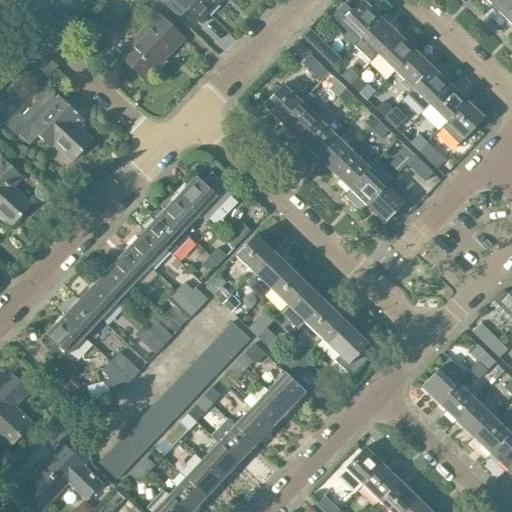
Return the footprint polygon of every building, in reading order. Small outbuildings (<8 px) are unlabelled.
[(164,6),(158,0),(139,0),(156,15),(161,9),(164,6)] [(175,0),(198,22),(219,0),(175,0)] [(511,0),(495,0),(490,6),(508,22),(511,18),(511,0)] [(343,6),(331,18),(347,34),(350,30),(359,39),(359,40),(379,18),(361,1),(351,13),(343,6)] [(181,39),(158,17),(120,58),(143,80),(181,39)] [(376,56),(377,56),(397,35),(379,18),(359,40),(359,39),(353,46),(370,63),(376,56)] [(308,29),(300,37),(308,46),(317,37),(308,29)] [(377,56),(394,73),(414,52),(397,35),(377,56)] [(394,73),(412,90),(432,69),(414,52),(394,73)] [(333,53),(325,61),(332,68),(340,60),(333,53)] [(302,64),(303,65),(320,81),(328,73),(310,56),(302,64)] [(349,85),(358,76),(349,67),(340,77),(349,85)] [(432,69),(412,90),(406,96),(423,112),(429,106),(449,85),(432,69)] [(367,85),(358,76),(349,85),(358,94),(367,85)] [(337,98),(345,90),(336,81),(328,89),(337,98)] [(280,124),(300,102),(282,85),(262,106),(280,124)] [(449,85),(429,106),(445,122),(446,123),(466,102),(449,85)] [(354,98),(345,90),(337,98),(345,106),(354,98)] [(10,129),(28,146),(37,137),(48,148),(52,145),(70,162),(90,141),(75,127),(81,121),(57,98),(56,100),(46,91),(10,129)] [(384,119),(394,108),(392,110),(383,101),(374,110),(384,119)] [(280,124),(297,140),(317,119),(300,102),(280,124)] [(445,122),(440,128),(441,129),(457,145),(483,118),(466,102),(446,123),(445,122)] [(406,119),(394,108),(384,119),(395,130),(406,119)] [(372,132),(380,123),(370,114),(362,123),(372,132)] [(335,136),(317,119),(297,140),(315,157),(335,136)] [(388,132),(380,123),(372,132),(380,140),(388,132)] [(315,157),(332,174),(352,152),(335,136),(315,157)] [(410,144),(418,152),(427,144),(418,136),(410,144)] [(427,144),(418,152),(436,169),(444,160),(427,144)] [(398,156),(406,165),(414,157),(405,148),(398,156)] [(332,174),(349,190),(369,169),(352,152),(332,174)] [(414,157),(406,165),(424,182),(432,174),(414,157)] [(20,177),(1,158),(0,158),(0,215),(10,225),(30,205),(11,187),(20,177)] [(349,190),(366,207),(386,186),(369,169),(349,190)] [(178,195),(199,215),(199,214),(207,221),(233,193),(211,172),(202,183),(195,177),(178,195)] [(386,186),(366,207),(383,224),(410,196),(399,185),(393,192),(386,186)] [(178,195),(162,212),(183,232),(199,215),(178,195)] [(162,212),(145,230),(166,250),(172,256),(189,239),(183,232),(162,212)] [(225,240),(234,248),(250,231),(241,223),(225,240)] [(145,230),(129,247),(150,267),(166,250),(145,230)] [(253,273),(273,252),(255,235),(235,255),(253,273)] [(225,240),(224,240),(209,257),(217,265),(234,248),(225,240)] [(129,247),(113,264),(134,284),(133,285),(138,289),(154,272),(149,268),(150,267),(129,247)] [(253,273),(243,283),(260,299),(270,290),(290,269),(273,252),(253,273)] [(217,265),(209,257),(200,265),(209,274),(217,265)] [(113,264),(96,282),(117,301),(133,285),(134,284),(113,264)] [(270,290),(287,307),(307,286),(290,269),(270,290)] [(96,282),(80,299),(101,319),(117,301),(96,282)] [(176,292),(197,311),(208,299),(196,288),(193,290),(185,282),(176,292)] [(324,302),(307,286),(287,307),(281,313),(298,330),(304,323),(324,302)] [(222,305),(230,296),(222,288),(214,296),(222,305)] [(511,289),(507,295),(501,289),(488,304),(511,326),(511,325),(511,289)] [(188,320),(197,311),(176,292),(168,300),(188,320)] [(239,304),(230,296),(222,305),(231,313),(239,304)] [(80,299),(63,317),(84,337),(101,319),(80,299)] [(304,323),(321,340),(341,319),(324,302),(304,323)] [(257,338),(265,329),(274,320),(264,311),(247,329),(257,338)] [(43,344),(42,345),(68,369),(76,361),(68,354),(84,337),(63,317),(46,335),(49,338),(43,344)] [(151,318),(143,326),(157,339),(164,345),(173,335),(167,329),(164,326),(162,328),(151,318)] [(341,319),(321,340),(338,356),(334,360),(351,377),(366,361),(358,353),(367,345),(341,319)] [(224,330),(242,347),(249,339),(231,321),(224,330)] [(472,332),(490,350),(498,342),(480,324),(472,332)] [(164,345),(157,339),(143,326),(134,336),(154,355),(164,345)] [(265,329),(257,338),(262,343),(270,334),(265,329)] [(224,330),(216,338),(234,355),(242,347),(224,330)] [(216,338),(208,346),(226,363),(234,355),(216,338)] [(498,342),(490,350),(498,358),(506,350),(498,342)] [(253,343),(236,361),(245,369),(253,361),(256,364),(265,355),(253,343)] [(208,346),(200,355),(218,372),(226,363),(208,346)] [(478,363),(486,355),(477,346),(469,354),(478,363)] [(118,352),(110,361),(124,374),(131,381),(140,371),(133,364),(130,362),(129,363),(118,352)] [(291,371),(299,362),(291,354),(282,363),(291,371)] [(200,355),(192,363),(210,380),(218,372),(200,355)] [(494,363),(486,355),(478,363),(486,371),(494,363)] [(438,405),(458,384),(466,375),(448,357),(419,387),(438,405)] [(299,362),(291,371),(309,388),(313,384),(316,386),(324,378),(304,358),(300,362),(299,362)] [(131,381),(124,374),(110,361),(102,369),(123,389),(131,381)] [(245,369),(236,361),(228,371),(236,379),(245,369)] [(192,363),(185,371),(203,388),(210,380),(192,363)] [(185,371),(177,379),(195,396),(203,388),(185,371)] [(266,390),(288,410),(305,392),(284,372),(266,390)] [(29,391),(11,375),(0,386),(0,436),(10,446),(31,424),(13,407),(29,391)] [(177,379),(169,388),(187,405),(195,396),(177,379)] [(511,396),(511,395),(511,380),(511,379),(503,388),(511,396)] [(438,405),(455,421),(475,400),(458,384),(438,405)] [(212,387),(204,396),(213,404),(221,396),(212,387)] [(169,388),(161,396),(179,413),(187,405),(169,388)] [(266,390),(250,407),(272,428),(288,410),(266,390)] [(161,396),(153,404),(171,421),(179,413),(161,396)] [(213,404),(204,396),(194,406),(203,414),(213,404)] [(455,421),(472,437),(492,416),(475,400),(455,421)] [(153,404),(145,413),(163,430),(171,421),(153,404)] [(250,407),(234,424),(256,445),(272,428),(250,407)] [(145,413),(138,421),(156,438),(163,430),(145,413)] [(472,437),(490,454),(510,433),(492,416),(472,437)] [(138,421),(130,429),(148,446),(156,438),(138,421)] [(179,422),(171,430),(180,439),(188,431),(179,422)] [(63,423),(43,443),(52,451),(71,431),(63,423)] [(239,463),(256,445),(234,424),(217,442),(216,440),(216,441),(239,463)] [(130,429),(122,437),(140,454),(148,446),(130,429)] [(180,439),(171,430),(162,440),(170,449),(180,439)] [(490,454),(507,471),(511,466),(511,435),(510,433),(490,454)] [(122,437),(114,446),(132,463),(140,454),(122,437)] [(222,480),(239,463),(216,441),(209,448),(210,449),(201,459),(222,480)] [(77,443),(70,451),(63,444),(17,493),(36,511),(39,511),(69,481),(86,498),(101,483),(100,482),(104,478),(95,468),(89,460),(77,443)] [(114,446),(106,454),(124,471),(132,463),(114,446)] [(362,485),(382,464),(364,447),(336,476),(354,493),(362,484),(362,485)] [(117,479),(124,471),(106,454),(99,462),(117,479)] [(146,457),(138,465),(147,474),(155,465),(146,457)] [(201,459),(184,477),(206,497),(222,480),(201,459)] [(362,485),(380,502),(400,481),(382,464),(362,485)] [(147,474),(138,465),(129,474),(138,483),(147,474)] [(184,477),(168,493),(187,511),(191,511),(206,497),(184,477)] [(380,502),(390,511),(402,511),(417,497),(400,481),(380,502)] [(187,511),(168,493),(162,488),(145,506),(151,511),(187,511)] [(123,511),(129,505),(126,502),(124,500),(116,492),(96,511),(123,511)] [(322,511),(336,511),(338,510),(324,496),(315,505),(322,511)] [(402,511),(432,511),(417,497),(402,511)]
